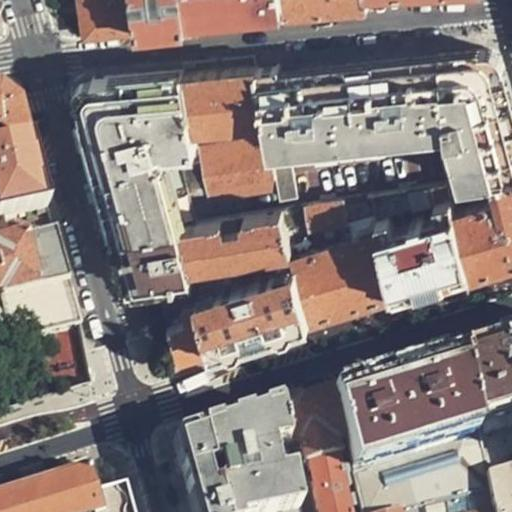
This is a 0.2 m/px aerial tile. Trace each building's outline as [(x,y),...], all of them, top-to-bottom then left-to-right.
[(81,0),(83,9),(87,33),(138,28),(133,0),(81,0)] [(163,25),(187,23),(186,16),(183,0),(133,0),(138,28),(163,25)] [(236,11),(284,7),(283,0),(183,0),(186,16),(236,11)] [(283,0),(284,7),(285,12),(326,7),(367,3),(367,0),(283,0)] [(449,180),(511,170),(511,96),(502,62),(500,56),(494,52),(488,48),(481,45),(405,53),(280,67),(277,60),(258,61),(258,64),(267,117),(270,135),(279,186),(283,207),(308,203),(343,197),(373,192),(449,180)] [(223,67),(180,72),(192,125),(267,117),(258,64),(223,67)] [(93,161),(114,231),(182,222),(197,220),(190,194),(207,190),(197,146),(192,125),(180,72),(179,69),(89,77),(82,88),(76,97),(93,161)] [(0,143),(0,146),(29,141),(18,101),(8,93),(0,85),(0,143)] [(209,197),(279,186),(270,135),(197,146),(207,190),(209,197)] [(37,173),(29,141),(0,146),(0,145),(0,220),(2,220),(47,209),(37,173)] [(511,170),(449,180),(455,200),(484,191),(489,184),(496,182),(500,194),(457,207),(472,267),(508,256),(511,254),(511,170)] [(455,200),(449,180),(373,192),(381,228),(396,290),(432,279),(472,267),(457,207),(455,200)] [(346,217),(343,197),(308,203),(311,223),(346,217)] [(197,220),(182,222),(193,262),(292,246),(283,207),(197,220)] [(8,245),(2,220),(0,220),(0,300),(6,328),(10,342),(78,326),(54,235),(8,245)] [(130,285),(158,281),(196,274),(193,262),(182,222),(114,231),(121,257),(130,285)] [(396,290),(381,228),(294,254),(297,264),(310,318),(352,304),(396,290)] [(201,293),(203,303),(205,310),(214,347),(263,332),(310,318),(297,264),(201,293)] [(158,281),(167,314),(203,303),(201,293),(196,274),(158,281)] [(205,310),(169,322),(179,358),(198,352),(214,347),(205,310)] [(511,468),(511,339),(463,354),(483,477),(511,469),(511,468)] [(483,477),(463,354),(397,375),(333,395),(349,455),(364,511),(417,511),(485,490),(483,477)] [(307,404),(279,412),(285,438),(287,447),(298,444),(303,468),(307,467),(331,460),(345,456),(349,455),(333,395),(307,404)] [(297,511),(285,455),(275,458),(271,442),(285,438),(279,412),(241,424),(191,440),(185,452),(179,465),(191,511),(297,511)] [(345,511),(331,460),(307,467),(316,511),(345,511)] [(511,511),(511,472),(511,469),(483,477),(485,490),(489,511),(511,511)] [(0,497),(0,511),(100,511),(97,499),(89,470),(0,497)] [(417,511),(489,511),(485,490),(417,511)] [(130,511),(125,491),(97,499),(100,511),(130,511)]
